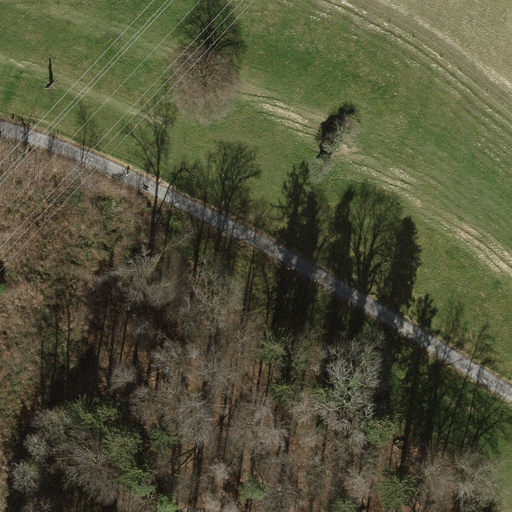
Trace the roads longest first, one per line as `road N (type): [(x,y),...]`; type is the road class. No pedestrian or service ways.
road 1 (track): [(0,141),(99,160),(316,278),(511,401)]
road 2 (track): [(511,106),(446,51),(361,0)]
